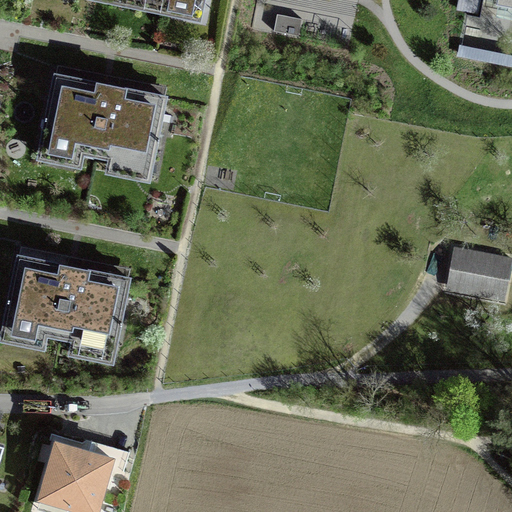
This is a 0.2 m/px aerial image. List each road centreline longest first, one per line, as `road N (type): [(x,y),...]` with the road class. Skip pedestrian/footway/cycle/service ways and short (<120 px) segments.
road 1 (track): [(511,379),(217,389)]
road 2 (residential): [(0,403),(98,406),(152,396)]
